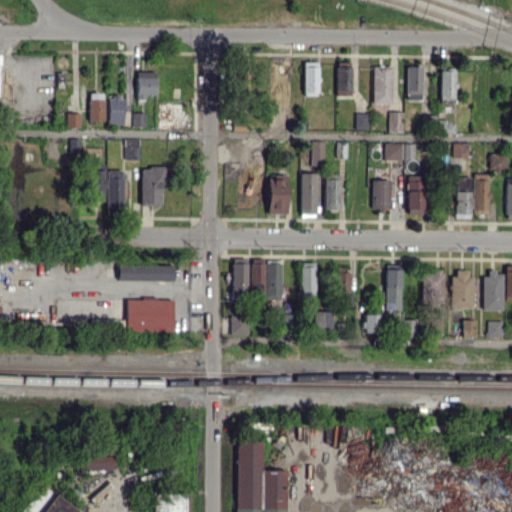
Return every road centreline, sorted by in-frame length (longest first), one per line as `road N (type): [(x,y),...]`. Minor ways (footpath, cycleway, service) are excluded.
road 1 (residential): [(511,38),(0,31)]
road 2 (residential): [(208,35),(212,511)]
road 3 (residential): [(89,235),(511,239)]
